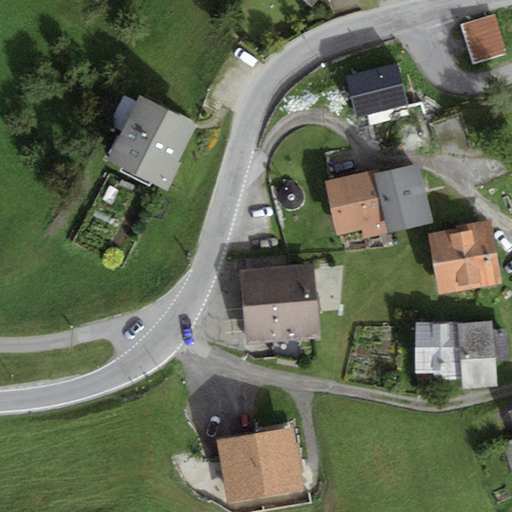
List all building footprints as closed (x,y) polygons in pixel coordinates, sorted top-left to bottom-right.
[(301,0),(316,11),(323,0),(301,0)] [(477,68),(511,56),(498,18),(464,31),(477,68)] [(402,61),(353,77),(378,152),(427,136),(402,61)] [(191,128),(131,97),(99,160),(159,191),(191,128)] [(416,170),(321,188),(330,238),(359,233),(360,243),(427,230),(416,170)] [(491,232),(427,241),(435,298),(499,289),(491,232)] [(314,268),(240,274),(246,346),(320,339),(314,268)] [(491,324),(458,326),(463,392),(496,389),(491,324)] [(452,329),(411,333),(415,377),(456,373),(452,329)] [(292,430),(219,444),(230,504),(303,491),(292,430)]
